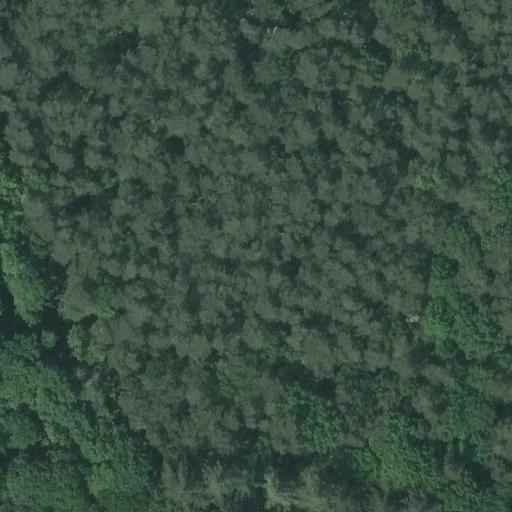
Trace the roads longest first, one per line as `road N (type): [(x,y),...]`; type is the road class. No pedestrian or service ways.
road 1 (track): [(90,476),(511,511)]
road 2 (track): [(418,192),(450,511)]
road 3 (track): [(83,462),(0,281)]
road 4 (track): [(395,0),(418,192)]
